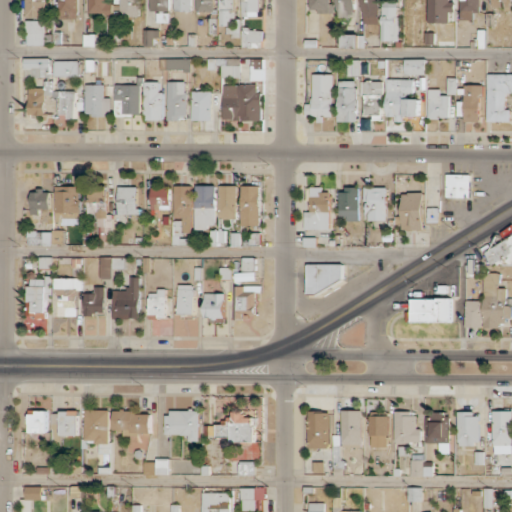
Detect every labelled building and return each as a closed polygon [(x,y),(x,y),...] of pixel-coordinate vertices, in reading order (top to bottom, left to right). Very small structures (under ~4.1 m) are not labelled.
[(26,0),(26,17),(47,16),(46,0),(26,0)] [(78,0),(59,0),(59,18),(78,19),(78,0)] [(88,0),(88,12),(113,13),(113,2),(108,2),(107,0),(88,0)] [(120,0),(120,16),(139,16),(139,0),(120,0)] [(170,0),(150,0),(151,11),(171,11),(170,0)] [(191,0),(174,0),(175,12),(192,11),(191,0)] [(213,0),(195,0),(196,11),(214,11),(213,0)] [(235,18),(235,0),(220,0),(220,26),(226,26),(226,36),(241,36),(241,18),(235,18)] [(259,0),(242,0),(242,16),(260,16),(259,0)] [(330,0),(310,0),(310,9),(319,9),(319,13),(335,13),(335,4),(330,4),(330,0)] [(354,0),(337,0),(337,17),(354,17),(354,0)] [(362,0),(362,24),(379,24),(379,0),(362,0)] [(428,0),(428,23),(449,22),(449,11),(455,11),(455,2),(450,2),(449,0),(428,0)] [(460,0),(460,20),(475,20),(475,12),(480,12),(480,0),(460,0)] [(511,0),(492,0),(492,8),(511,8),(511,0)] [(382,41),(399,41),(399,2),(382,2),(382,41)] [(45,45),(45,20),(26,20),(26,45),(45,45)] [(262,47),(262,30),(242,29),(241,47),(262,47)] [(144,46),(158,46),(159,30),(144,30),(144,46)] [(341,47),(364,48),(364,34),(341,34),(341,47)] [(25,58),(25,77),(52,77),(51,58),(25,58)] [(191,59),(167,58),(167,69),(190,70),(191,59)] [(240,78),(241,59),(222,58),(221,77),(240,78)] [(405,74),(426,74),(426,59),(405,59),(405,74)] [(79,76),(79,60),(54,61),(55,76),(79,76)] [(251,80),(263,80),(263,61),(250,62),(251,80)] [(511,73),(487,74),(487,122),(510,122),(510,108),(506,108),(506,93),(511,93),(511,73)] [(305,116),(333,117),(333,74),(312,74),(312,103),(305,103),(305,116)] [(413,79),(387,79),(386,116),(395,116),(395,121),(404,121),(404,116),(420,116),(420,98),(413,98),(413,79)] [(356,80),(337,80),(337,121),(356,122),(356,80)] [(29,87),(29,115),(45,115),(45,96),(58,96),(57,118),(75,118),(75,91),(53,90),(53,81),(44,81),(44,88),(29,87)] [(187,81),(167,82),(168,120),(187,119),(187,81)] [(365,114),(373,115),(373,120),(382,120),(383,81),(361,81),(360,95),(365,95),(365,114)] [(159,82),(144,82),(143,120),(164,120),(164,91),(159,91),(159,82)] [(111,116),(111,97),(105,97),(105,84),(85,85),(85,116),(111,116)] [(141,85),(115,84),(115,115),(140,116),(141,85)] [(223,120),(261,120),(261,85),(223,84),(223,120)] [(481,120),(482,85),(464,84),(464,102),(457,102),(457,120),(481,120)] [(449,95),(440,95),(441,89),(428,89),(428,118),(449,118),(449,95)] [(192,120),(212,120),(212,91),(192,91),(192,120)] [(446,198),(470,198),(471,174),(447,174),(446,198)] [(195,229),(208,230),(209,225),(215,225),(216,185),(196,185),(195,229)] [(218,218),(237,219),(238,185),(219,185),(218,218)] [(241,225),(259,226),(260,186),(241,185),(241,225)] [(81,218),(80,186),(55,186),(56,218),(81,218)] [(119,214),(139,214),(138,186),(118,187),(119,214)] [(330,230),(331,192),(323,192),(323,187),(311,186),(310,210),(305,210),(304,229),(330,230)] [(170,187),(151,187),(151,209),(170,210),(170,187)] [(387,221),(387,187),(365,187),(365,220),(387,221)] [(360,219),(360,188),(339,188),(339,219),(360,219)] [(50,191),(31,190),(31,215),(40,215),(40,209),(50,209),(50,191)] [(88,191),(89,213),(98,213),(99,242),(113,241),(112,215),(108,215),(108,190),(88,191)] [(402,229),(424,229),(423,193),(401,193),(402,229)] [(439,223),(439,207),(428,207),(427,223),(439,223)] [(213,229),(211,245),(222,246),(225,231),(213,229)] [(51,243),(50,231),(28,232),(28,244),(51,243)] [(227,246),(240,246),(240,233),(228,232),(227,246)] [(511,264),(511,244),(488,245),(488,265),(511,264)] [(100,278),(111,279),(112,257),(100,256),(100,278)] [(124,257),(112,258),(113,269),(124,268),(124,257)] [(307,264),(308,290),(344,290),(343,263),(307,264)] [(220,279),(231,279),(231,268),(220,267),(220,279)] [(484,327),(500,327),(500,320),(511,320),(511,297),(507,297),(507,286),(500,286),(500,272),(483,272),(484,327)] [(113,290),(112,318),(139,319),(140,277),(128,277),(128,290),(113,290)] [(29,316),(46,316),(45,299),(52,299),(52,278),(28,278),(29,316)] [(54,317),(78,317),(78,290),(83,290),(83,278),(54,278),(54,317)] [(178,314),(195,313),(194,284),(177,285),(178,314)] [(257,285),(234,286),(235,318),(258,318),(257,285)] [(84,314),(105,314),(105,286),(95,286),(95,293),(85,293),(84,314)] [(165,288),(157,289),(158,293),(148,294),(149,316),(166,315),(165,288)] [(204,318),(224,318),(225,293),(204,293),(204,318)] [(452,322),(452,299),(412,298),(412,322),(452,322)] [(481,327),(481,300),(465,300),(465,327),(481,327)] [(110,410),(85,409),(85,441),(110,442),(110,410)] [(79,435),(79,410),(61,410),(61,435),(79,435)] [(166,434),(189,435),(189,441),(199,441),(200,410),(166,410),(166,434)] [(363,410),(342,410),(342,444),(363,444),(363,410)] [(511,410),(492,411),(493,454),(511,453),(511,410)] [(114,430),(125,430),(125,434),(151,434),(151,412),(114,411),(114,430)] [(330,448),(331,412),(309,411),(308,448),(330,448)] [(422,428),(417,428),(418,411),(395,411),(395,442),(422,443),(422,428)] [(479,413),(459,413),(459,445),(479,445),(479,413)] [(216,423),(216,437),(230,438),(230,441),(255,442),(256,415),(232,414),(231,423),(216,423)] [(389,415),(370,416),(370,447),(389,447),(389,415)] [(169,475),(169,458),(155,458),(155,462),(145,461),(144,474),(169,475)] [(432,476),(432,460),(411,460),(411,476),(432,476)] [(255,461),(238,461),(238,474),(254,474),(255,461)] [(30,511),(31,500),(42,500),(42,487),(26,487),(25,499),(21,499),(21,511),(30,511)] [(264,487),(241,488),(241,511),(256,510),(256,500),(264,500),(264,487)] [(422,487),(408,487),(408,501),(422,501),(422,487)] [(484,507),(493,507),(493,488),(484,489),(484,507)] [(229,511),(230,492),(202,492),(201,511),(229,511)] [(324,511),(325,503),(309,503),(308,511),(324,511)]
